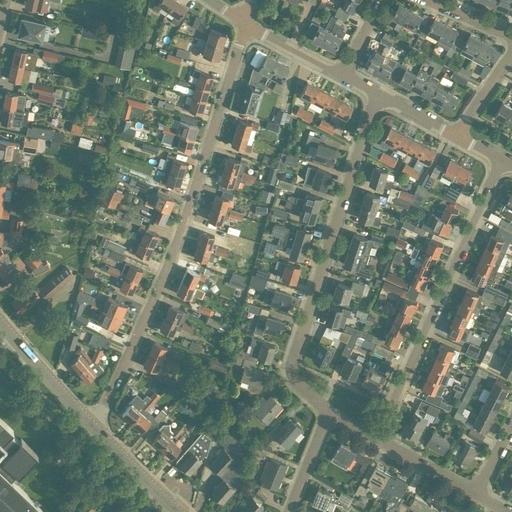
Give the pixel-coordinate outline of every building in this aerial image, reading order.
[(26,0),(25,6),(37,8),(45,10),(47,0),(26,0)] [(168,10),(175,0),(159,0),(157,2),(156,2),(152,7),(157,11),(161,5),(168,10)] [(177,0),(175,0),(168,10),(175,15),(171,20),(176,24),(180,18),(179,17),(186,6),(177,0)] [(359,1),(357,0),(338,0),(337,3),(340,4),(337,9),(348,15),(350,10),(354,12),(359,1)] [(498,0),(496,6),(507,10),(511,0),(498,0)] [(315,11),(321,15),(327,4),(321,1),(315,11)] [(400,30),(403,23),(404,23),(411,10),(399,3),(392,17),(398,20),(394,27),(400,30)] [(348,15),(337,9),(334,14),(345,20),(348,15)] [(411,10),(404,23),(415,29),(414,32),(419,35),(425,23),(420,21),(423,16),(411,10)] [(503,16),(511,20),(511,13),(506,11),(503,16)] [(87,18),(79,16),(77,23),(85,24),(87,18)] [(192,26),(197,28),(201,18),(196,16),(192,26)] [(41,39),(44,23),(22,18),(21,19),(19,18),(17,26),(19,26),(18,33),(27,35),(27,37),(31,38),(31,37),(41,39)] [(425,23),(419,35),(425,37),(428,32),(439,38),(446,24),(435,18),(431,26),(425,23)] [(336,22),(331,31),(323,44),(335,51),(346,31),(343,30),(345,27),(336,22)] [(198,30),(205,32),(207,26),(200,24),(198,30)] [(446,53),(451,56),(461,38),(456,35),(458,31),(446,24),(439,38),(440,38),(437,43),(448,49),(446,53)] [(323,44),(331,31),(319,25),(312,38),(323,44)] [(82,26),(80,35),(100,39),(102,30),(82,26)] [(206,41),(221,46),(225,33),(210,29),(206,41)] [(383,36),(393,42),(396,37),(386,31),(383,36)] [(455,49),(461,52),(472,58),(482,39),(471,33),(466,41),(461,38),(451,56),(455,49)] [(135,38),(122,35),(116,65),(128,68),(135,38)] [(393,42),(383,36),(380,41),(390,47),(393,42)] [(482,39),(472,58),(483,65),(487,58),(495,62),(502,50),(482,39)] [(199,53),(202,54),(218,59),(221,46),(206,41),(204,49),(200,47),(199,48),(193,47),(191,53),(198,55),(199,53)] [(12,63),(34,69),(38,53),(15,48),(12,63)] [(175,54),(187,58),(189,52),(177,48),(175,54)] [(65,54),(58,53),(43,49),(41,57),(62,62),(65,54)] [(360,59),(368,63),(371,56),(364,52),(360,59)] [(380,52),(377,58),(372,55),(371,56),(368,63),(366,67),(377,72),(386,55),(380,52)] [(165,59),(179,64),(181,57),(167,53),(165,59)] [(249,82),(264,87),(265,84),(259,80),(263,71),(269,74),(277,60),(265,54),(258,67),(254,65),(249,82)] [(396,61),(390,57),(386,55),(377,72),(387,78),(391,71),(396,74),(401,64),(396,61)] [(426,62),(428,63),(434,66),(436,62),(426,57),(422,63),(425,64),(426,62)] [(277,60),(269,74),(281,81),(289,67),(277,60)] [(34,69),(12,63),(8,78),(27,83),(28,80),(35,81),(37,71),(30,69),(31,68),(34,69)] [(401,64),(396,74),(401,77),(399,80),(410,86),(416,74),(406,69),(407,67),(401,64)] [(472,71),(467,68),(462,65),(459,71),(469,77),(472,71)] [(212,75),(200,72),(200,69),(194,67),(192,74),(198,76),(195,84),(208,88),(212,75)] [(416,74),(410,86),(421,91),(430,74),(426,71),(422,77),(416,74)] [(457,73),(454,79),(465,84),(468,79),(457,73)] [(430,74),(421,91),(431,97),(441,79),(430,74)] [(114,78),(104,76),(103,84),(113,86),(114,78)] [(441,79),(431,97),(442,103),(448,91),(438,85),(441,79)] [(295,91),(300,93),(311,99),(317,87),(306,81),(304,85),(297,81),(295,91)] [(31,90),(58,96),(59,91),(52,90),(53,86),(33,82),(31,90)] [(264,87),(249,82),(240,112),(255,117),(264,87)] [(272,89),(279,93),(283,86),(275,82),(272,89)] [(192,96),(205,100),(208,88),(195,84),(192,96)] [(322,105),(329,93),(317,87),(311,99),(322,105)] [(117,98),(114,110),(119,111),(122,99),(121,99),(123,90),(117,88),(115,97),(117,98)] [(3,106),(23,109),(24,99),(17,98),(17,93),(6,91),(3,106)] [(448,91),(442,103),(453,108),(459,97),(448,91)] [(53,97),(54,96),(38,92),(36,100),(52,104),(52,102),(60,104),(61,99),(53,97)] [(334,111),(340,99),(329,93),(322,105),(334,111)] [(188,110),(188,109),(201,113),(205,100),(192,96),(189,104),(183,102),(181,108),(188,110)] [(126,97),(121,115),(128,117),(132,118),(136,116),(139,114),(142,110),(144,111),(146,103),(126,97)] [(340,99),(334,111),(345,117),(352,105),(340,99)] [(163,108),(172,111),(174,104),(165,101),(163,108)] [(505,120),(511,108),(511,106),(502,101),(495,114),(505,120)] [(29,110),(23,110),(23,109),(3,106),(1,122),(13,124),(24,125),(27,122),(29,110)] [(294,114),(302,118),(306,109),(299,106),(294,114)] [(107,116),(108,110),(100,108),(98,114),(107,116)] [(274,120),(287,124),(289,116),(286,115),(287,111),(278,109),(274,120)] [(314,113),(306,109),(302,118),(309,122),(314,113)] [(94,116),(85,114),(83,123),(91,125),(94,116)] [(136,130),(127,127),(129,120),(121,117),(116,133),(133,138),(136,130)] [(176,132),(193,137),(197,125),(174,118),(172,127),(177,129),(176,132)] [(317,126),(325,130),(329,122),(321,118),(317,126)] [(258,125),(251,123),(239,119),(235,132),(247,136),(247,135),(253,137),(255,130),(256,130),(258,125)] [(265,127),(277,131),(279,124),(267,120),(265,127)] [(73,122),(71,130),(81,133),(83,124),(73,122)] [(336,125),(329,122),(325,130),(332,133),(336,125)] [(27,126),(26,134),(51,138),(51,140),(62,142),(64,134),(54,132),(55,129),(32,125),(32,127),(27,126)] [(393,149),(402,132),(390,126),(384,138),(390,141),(387,145),(393,149)] [(176,132),(177,129),(172,127),(170,127),(168,132),(174,134),(170,145),(176,147),(177,146),(189,150),(193,137),(176,132)] [(252,145),(245,142),(247,136),(235,132),(231,144),(243,148),(242,150),(250,152),(252,145)] [(407,150),(413,138),(402,132),(393,149),(394,149),(396,144),(407,150)] [(336,149),(318,144),(320,137),(308,133),(305,143),(316,147),(313,157),(332,163),(336,149)] [(22,151),(42,154),(44,139),(25,136),(22,151)] [(91,140),(80,137),(78,146),(89,148),(91,140)] [(418,156),(424,144),(413,138),(407,150),(418,156)] [(0,154),(11,156),(11,159),(17,160),(19,159),(20,152),(18,150),(20,142),(0,139),(0,154)] [(57,150),(59,141),(51,140),(49,148),(57,150)] [(140,149),(157,154),(159,148),(142,142),(140,149)] [(424,144),(418,156),(430,162),(436,150),(424,144)] [(386,162),(390,154),(383,151),(382,153),(380,152),(377,156),(380,158),(379,159),(386,162)] [(283,162),(295,166),(297,157),(286,153),(283,162)] [(390,154),(386,162),(393,166),(398,158),(390,154)] [(262,161),(271,164),(273,158),(264,155),(262,161)] [(186,162),(173,158),(167,156),(163,168),(182,174),(186,162)] [(223,169),(262,182),(262,180),(256,178),(255,179),(254,179),(255,175),(243,171),(245,163),(227,157),(223,169)] [(455,175),(461,163),(450,158),(444,169),(455,175)] [(410,174),(413,167),(406,163),(402,170),(410,174)] [(460,191),(454,188),(456,184),(462,187),(472,169),(461,163),(455,175),(444,196),(454,202),(460,191)] [(309,166),(307,173),(305,181),(324,187),(329,172),(316,168),(309,166)] [(369,182),(383,186),(391,189),(396,173),(388,170),(374,166),(369,182)] [(413,167),(410,174),(416,178),(420,170),(413,167)] [(169,171),(166,178),(160,176),(158,183),(165,185),(165,182),(178,186),(182,174),(163,168),(163,169),(169,171)] [(262,182),(223,169),(219,181),(238,188),(240,181),(244,183),(245,180),(254,183),(254,184),(260,186),(262,182)] [(419,182),(425,186),(430,175),(431,174),(424,171),(419,182)] [(275,176),(267,174),(265,182),(273,184),(275,176)] [(104,184),(112,187),(114,181),(108,176),(106,175),(104,184)] [(430,175),(425,186),(430,188),(435,178),(430,175)] [(17,184),(29,185),(30,177),(18,176),(17,184)] [(135,187),(146,192),(149,184),(138,179),(135,187)] [(277,186),(293,191),(295,184),(280,179),(277,186)] [(0,197),(9,199),(11,200),(12,189),(13,182),(5,181),(5,183),(0,182),(0,197)] [(430,188),(425,186),(419,182),(416,188),(415,192),(411,203),(418,206),(423,197),(425,198),(430,188)] [(100,201),(115,207),(117,201),(120,202),(124,193),(107,186),(100,201)] [(273,192),(269,191),(263,189),(260,199),(270,202),(273,192)] [(396,196),(411,201),(413,194),(400,189),(398,196),(396,196)] [(242,217),(243,213),(231,209),(231,207),(226,205),(228,199),(231,200),(233,193),(222,190),(221,196),(215,194),(211,207),(242,217)] [(156,191),(153,199),(151,203),(168,211),(174,199),(162,193),(156,191)] [(363,203),(362,205),(375,209),(378,202),(386,204),(388,198),(367,191),(365,197),(363,198),(362,201),(363,203)] [(292,202),(317,209),(321,198),(306,193),(304,199),(296,197),(295,202),(292,201),(292,202)] [(396,196),(394,203),(408,208),(411,201),(396,196)] [(9,199),(0,197),(0,213),(1,214),(1,216),(8,217),(9,210),(11,200),(9,199)] [(168,211),(151,203),(153,199),(147,197),(145,200),(140,198),(137,206),(137,208),(137,209),(138,211),(149,216),(149,215),(151,216),(151,217),(163,222),(168,211)] [(317,209),(292,202),(290,208),(295,210),(296,208),(301,209),(299,217),(313,221),(317,209)] [(435,213),(453,221),(458,210),(445,204),(443,211),(437,208),(435,213)] [(358,217),(371,221),(371,223),(379,225),(381,219),(373,216),(375,209),(362,205),(358,217)] [(64,220),(65,214),(39,207),(37,212),(64,220)] [(242,217),(211,207),(207,219),(220,223),(222,216),(227,218),(228,216),(241,220),(242,217)] [(272,213),(285,218),(287,211),(274,208),(272,213)] [(122,218),(129,221),(132,216),(124,212),(122,218)] [(491,212),(488,218),(498,224),(506,228),(509,222),(501,218),(501,217),(491,212)] [(421,227),(426,230),(433,233),(435,227),(448,233),(451,233),(454,225),(452,222),(453,221),(435,213),(435,214),(432,213),(427,223),(423,222),(421,227)] [(101,222),(104,216),(98,214),(95,219),(101,222)] [(9,232),(21,234),(23,219),(11,217),(9,232)] [(426,230),(421,227),(405,219),(398,237),(401,238),(406,227),(424,235),(426,230)] [(158,234),(145,228),(146,227),(140,224),(137,231),(143,233),(140,240),(153,246),(158,234)] [(297,226),(295,233),(288,231),(289,228),(276,224),(273,225),(270,233),(306,244),(310,231),(297,226)] [(386,232),(398,236),(400,229),(388,225),(386,232)] [(0,245),(4,246),(9,241),(11,233),(0,230),(0,245)] [(201,231),(197,244),(210,248),(212,242),(214,235),(201,231)] [(226,242),(235,243),(236,234),(226,233),(226,242)] [(302,257),(306,244),(270,233),(279,236),(277,245),(266,241),(263,251),(274,254),(276,246),(283,248),(284,245),(291,247),(288,253),(302,257)] [(371,238),(353,233),(349,248),(369,255),(373,242),(381,245),(384,237),(372,233),(371,238)] [(486,244),(498,250),(503,238),(491,233),(486,244)] [(100,244),(122,254),(125,246),(103,237),(100,244)] [(401,238),(398,237),(395,243),(405,248),(408,241),(401,238)] [(426,249),(438,254),(443,243),(431,238),(426,249)] [(134,254),(135,252),(147,258),(153,246),(140,240),(137,247),(131,245),(128,252),(134,254)] [(197,244),(193,256),(206,260),(208,253),(214,255),(214,253),(215,249),(210,248),(197,244)] [(482,255),(500,264),(505,253),(498,250),(486,244),(482,255)] [(412,245),(409,255),(414,257),(418,247),(412,245)] [(223,248),(216,246),(215,249),(214,253),(221,255),(223,248)] [(438,254),(426,249),(425,249),(420,247),(415,257),(433,265),(438,254)] [(108,256),(122,262),(124,255),(111,249),(111,250),(105,248),(102,255),(107,258),(108,256)] [(228,253),(229,250),(223,248),(221,255),(227,257),(228,254),(228,253)] [(233,255),(251,258),(252,252),(235,248),(233,255)] [(349,248),(344,263),(357,266),(355,272),(371,277),(373,270),(365,268),(369,255),(349,248)] [(34,276),(50,268),(47,260),(43,262),(41,260),(42,260),(33,250),(23,258),(32,268),(31,268),(34,276)] [(392,260),(399,264),(404,253),(397,250),(392,260)] [(477,266),(495,274),(500,264),(482,255),(477,266)] [(421,260),(418,266),(414,264),(412,269),(428,276),(433,265),(415,257),(415,258),(421,260)] [(294,280),(299,265),(286,261),(286,262),(277,259),(275,266),(283,269),(281,276),(294,280)] [(120,273),(137,281),(142,269),(125,261),(121,270),(120,273)] [(112,273),(115,267),(109,264),(106,270),(112,273)] [(8,281),(18,272),(13,267),(8,271),(3,265),(0,267),(0,282),(1,284),(6,280),(8,281)] [(27,308),(41,296),(42,297),(44,296),(46,300),(74,275),(66,266),(39,289),(37,288),(35,290),(29,283),(22,289),(24,292),(12,302),(20,312),(26,307),(27,308)] [(495,274),(477,266),(472,277),(490,286),(495,274)] [(115,267),(112,273),(119,276),(117,279),(122,281),(119,287),(131,293),(137,281),(120,273),(121,270),(115,267)] [(181,280),(198,288),(200,283),(202,284),(205,282),(207,283),(209,278),(205,276),(206,275),(199,272),(199,274),(186,268),(181,280)] [(428,276),(412,269),(409,268),(407,273),(410,275),(409,277),(411,281),(423,287),(428,276)] [(255,275),(268,279),(270,273),(257,269),(255,275)] [(406,287),(408,282),(388,273),(386,278),(406,287)] [(268,279),(255,275),(253,282),(257,284),(255,289),(262,291),(263,286),(264,286),(267,279),(268,280),(268,279)] [(243,281),(230,277),(228,283),(243,288),(245,283),(243,282),(243,281)] [(204,290),(198,288),(181,280),(176,292),(188,297),(187,299),(194,302),(196,296),(201,298),(204,290)] [(348,301),(351,291),(366,296),(370,284),(359,280),(359,282),(352,280),(350,287),(338,283),(334,297),(348,301)] [(382,286),(401,295),(396,305),(412,313),(417,301),(405,296),(404,296),(402,295),(404,290),(385,281),(382,286)] [(271,304),(271,302),(286,307),(290,293),(274,288),(274,290),(266,288),(262,302),(271,304)] [(462,299),(481,308),(483,303),(481,300),(483,295),(467,288),(462,299)] [(495,294),(506,299),(508,294),(497,289),(495,294)] [(506,299),(495,294),(492,300),(503,305),(506,299)] [(104,308),(121,316),(126,305),(114,299),(111,306),(106,304),(105,305),(104,308)] [(457,310),(469,315),(471,310),(478,313),(481,308),(462,299),(457,310)] [(96,308),(99,302),(93,300),(90,306),(96,308)] [(115,328),(121,316),(104,308),(105,305),(99,302),(96,308),(101,311),(97,320),(115,328)] [(199,303),(197,310),(208,315),(211,309),(199,303)] [(261,307),(249,303),(247,310),(259,314),(261,307)] [(165,316),(198,331),(199,328),(195,327),(184,321),(184,320),(179,318),(183,310),(170,305),(165,316)] [(326,311),(324,317),(327,318),(326,320),(344,325),(347,316),(349,317),(352,310),(343,307),(342,308),(331,305),(329,312),(326,311)] [(412,313),(396,305),(396,306),(394,311),(397,312),(395,318),(407,323),(412,313)] [(360,316),(359,320),(365,322),(368,312),(357,309),(355,314),(360,316)] [(84,326),(88,317),(72,310),(70,319),(84,326)] [(452,321),(464,326),(469,315),(457,310),(452,321)] [(219,320),(209,315),(206,321),(216,326),(219,320)] [(258,316),(255,324),(253,332),(261,334),(263,328),(278,332),(282,320),(267,315),(266,319),(258,316)] [(198,331),(165,316),(160,328),(172,334),(175,328),(180,330),(181,328),(193,333),(194,330),(198,332),(198,331)] [(499,327),(504,330),(509,319),(504,316),(499,327)] [(407,323),(395,318),(390,329),(402,334),(407,323)] [(464,326),(452,321),(447,332),(459,337),(464,326)] [(66,330),(60,325),(57,328),(63,334),(66,330)] [(345,330),(344,331),(350,333),(356,335),(356,334),(358,329),(346,325),(345,330)] [(493,338),(499,341),(504,330),(499,327),(493,338)] [(402,334),(390,329),(385,340),(397,345),(402,334)] [(342,330),(338,338),(346,342),(350,333),(344,331),(342,330)] [(363,330),(361,336),(376,343),(377,343),(380,345),(380,344),(382,339),(363,330)] [(77,335),(68,332),(64,345),(67,346),(73,348),(77,335)] [(356,335),(350,333),(346,342),(347,342),(343,350),(350,354),(355,342),(357,343),(360,336),(356,335)] [(107,347),(110,340),(99,335),(96,342),(107,347)] [(319,347),(314,357),(320,360),(319,362),(324,365),(325,362),(327,363),(334,346),(331,345),(333,339),(323,335),(317,346),(319,347)] [(249,343),(249,345),(252,346),(250,353),(258,356),(269,359),(274,345),(262,341),(262,340),(252,337),(249,343)] [(488,349),(495,353),(497,350),(495,349),(499,341),(493,338),(488,349)] [(171,366),(173,360),(170,359),(174,350),(154,340),(148,353),(166,360),(164,363),(171,366)] [(188,348),(199,353),(202,345),(191,340),(188,348)] [(468,348),(478,353),(481,347),(471,342),(468,348)] [(377,343),(376,344),(373,350),(386,356),(390,349),(380,345),(377,343)] [(437,354),(454,362),(459,351),(442,343),(437,354)] [(77,371),(91,359),(80,346),(74,352),(73,357),(69,361),(77,371)] [(94,353),(99,355),(102,349),(96,347),(94,353)] [(478,353),(468,348),(465,353),(476,358),(478,353)] [(235,354),(247,358),(248,352),(237,349),(235,354)] [(487,363),(489,359),(492,353),(495,354),(495,353),(488,349),(480,364),(487,367),(488,364),(487,363)] [(99,355),(94,353),(91,359),(77,371),(86,381),(95,372),(97,374),(103,369),(97,361),(99,355)] [(164,363),(166,360),(148,353),(143,364),(156,370),(158,364),(163,366),(164,363)] [(247,358),(235,354),(235,355),(237,356),(235,361),(245,365),(240,379),(249,382),(248,387),(249,389),(257,392),(259,391),(261,386),(266,371),(254,367),(256,361),(247,358)] [(432,365),(444,370),(447,364),(451,366),(453,362),(454,362),(437,354),(432,365)] [(342,370),(340,373),(347,376),(349,373),(355,376),(362,360),(355,356),(354,359),(349,356),(348,356),(341,370),(342,370)] [(497,367),(500,369),(511,375),(511,361),(506,358),(505,359),(502,357),(497,367)] [(173,360),(171,366),(177,369),(179,363),(173,360)] [(207,367),(221,374),(225,367),(210,360),(207,367)] [(366,375),(363,380),(365,381),(364,384),(369,386),(370,383),(379,387),(385,372),(389,363),(384,361),(381,360),(379,364),(378,368),(370,364),(366,375)] [(427,376),(439,381),(444,370),(432,365),(427,376)] [(472,381),(477,383),(481,376),(485,378),(488,372),(478,367),(472,381)] [(446,384),(439,381),(427,376),(422,387),(441,395),(446,384)] [(151,381),(154,383),(150,388),(151,389),(154,391),(156,393),(163,382),(153,377),(151,381)] [(490,390),(503,397),(509,385),(496,379),(490,390)] [(466,391),(472,394),(477,383),(472,381),(466,391)] [(151,404),(159,395),(156,393),(154,391),(151,389),(148,392),(151,395),(146,400),(151,404)] [(498,407),(503,397),(490,390),(484,401),(498,407)] [(461,402),(466,405),(472,394),(466,391),(461,402)] [(267,421),(282,405),(270,394),(262,403),(258,399),(249,408),(254,413),(256,411),(267,421)] [(140,402),(134,397),(130,401),(131,402),(122,412),(123,413),(122,414),(126,418),(127,416),(132,421),(145,407),(142,405),(145,401),(142,399),(140,402)] [(186,402),(194,408),(197,403),(189,397),(186,402)] [(146,400),(145,401),(142,405),(145,407),(132,421),(142,429),(151,419),(146,415),(149,412),(146,409),(151,404),(146,400)] [(449,411),(452,405),(441,401),(439,406),(449,411)] [(498,407),(484,401),(479,411),(492,418),(498,407)] [(466,405),(461,402),(453,417),(464,423),(467,418),(461,415),(466,405)] [(437,414),(440,410),(440,409),(429,404),(427,410),(437,414)] [(161,409),(154,417),(159,421),(166,413),(161,409)] [(440,410),(437,414),(433,422),(439,426),(446,413),(440,410)] [(416,438),(427,418),(415,411),(407,425),(406,424),(401,433),(409,437),(411,435),(416,438)] [(492,418),(479,411),(473,423),(487,429),(492,418)] [(0,511),(46,511),(11,478),(16,472),(19,474),(38,454),(21,438),(19,440),(11,432),(13,430),(0,417),(0,511)] [(224,417),(221,422),(229,427),(233,422),(224,417)] [(295,439),(293,437),(301,428),(300,427),(301,426),(301,424),(297,420),(295,420),(294,422),(289,417),(281,426),(277,422),(268,432),(273,436),(274,434),(288,446),(295,439)] [(180,422),(175,427),(181,432),(186,427),(183,424),(180,422)] [(160,430),(152,439),(162,448),(171,438),(173,435),(174,434),(172,432),(170,430),(169,424),(163,425),(159,429),(160,430)] [(189,471),(201,458),(204,454),(206,456),(213,429),(210,427),(211,426),(208,424),(176,460),(189,471)] [(466,425),(463,431),(467,434),(467,435),(481,443),(485,434),(471,426),(471,427),(466,425)] [(175,427),(172,432),(174,434),(173,435),(174,435),(176,437),(181,432),(175,427)] [(443,453),(451,440),(453,436),(446,432),(444,435),(433,430),(426,443),(443,453)] [(221,500),(233,487),(235,489),(239,485),(244,469),(237,463),(240,460),(237,457),(249,444),(231,434),(227,431),(218,440),(224,446),(223,447),(224,448),(210,463),(212,464),(210,466),(223,478),(211,491),(221,500)] [(171,438),(162,448),(172,456),(181,446),(171,438)] [(272,446),(264,439),(260,443),(267,450),(272,446)] [(472,459),(479,447),(465,440),(455,460),(466,466),(470,458),(472,459)] [(366,473),(373,460),(356,451),(357,450),(341,441),(334,454),(334,455),(331,460),(346,469),(352,458),(363,464),(360,469),(366,473)] [(253,443),(251,453),(264,458),(267,450),(253,443)] [(261,480),(277,487),(280,479),(278,479),(280,474),(282,475),(286,464),(270,458),(261,480)] [(373,460),(366,473),(354,493),(358,495),(360,493),(363,495),(366,494),(370,487),(379,493),(390,473),(385,470),(386,468),(373,460)] [(396,476),(390,473),(379,493),(388,497),(386,501),(386,511),(393,511),(396,507),(396,508),(403,496),(403,495),(406,490),(401,487),(406,478),(397,473),(396,476)] [(312,502),(326,507),(333,510),(335,503),(334,502),(337,493),(319,486),(312,502)] [(253,493),(263,501),(267,496),(258,488),(253,493)] [(337,500),(349,506),(354,498),(342,491),(337,500)] [(434,511),(442,499),(430,492),(426,499),(415,493),(415,494),(410,492),(406,498),(403,496),(396,508),(403,511),(404,511),(410,503),(425,511),(434,511)] [(259,503),(255,499),(251,495),(238,509),(240,511),(238,511),(254,511),(255,511),(256,511),(258,511),(264,507),(259,503)] [(450,511),(454,506),(442,499),(434,511),(450,511)]
